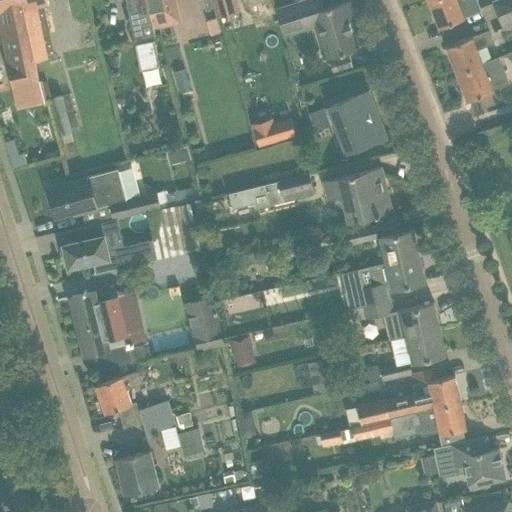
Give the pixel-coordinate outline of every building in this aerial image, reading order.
[(29,36),(20,0),(0,0),(0,10),(2,10),(12,62),(7,63),(13,90),(40,83),(35,59),(29,36)] [(20,0),(29,36),(35,59),(55,54),(45,6),(49,5),(48,0),(20,0)] [(149,11),(146,0),(125,0),(134,40),(155,35),(154,29),(154,28),(149,11)] [(146,0),(149,11),(154,28),(181,22),(176,0),(146,0)] [(238,11),(234,0),(213,0),(218,16),(238,11)] [(252,0),(257,24),(276,18),(271,0),(252,0)] [(318,41),(329,38),(334,55),(357,48),(343,2),(323,8),(320,0),(298,0),(275,7),(284,35),(314,25),(318,41)] [(428,0),(439,27),(481,10),(476,0),(428,0)] [(511,0),(491,0),(497,14),(511,8),(511,0)] [(511,8),(497,14),(503,28),(511,24),(511,8)] [(446,45),(457,73),(482,63),(477,48),(493,42),(488,29),(446,45)] [(155,40),(136,44),(141,69),(160,65),(155,40)] [(482,63),(457,73),(467,100),(509,83),(499,56),(482,63)] [(184,70),(174,72),(179,92),(189,89),(184,70)] [(329,106),(330,110),(346,151),(381,137),(370,110),(374,108),(368,91),(329,106)] [(62,133),(71,131),(72,130),(62,94),(52,97),(62,133)] [(272,117),(253,122),(259,144),(296,134),(292,117),(274,122),(272,117)] [(71,131),(62,133),(64,141),(73,139),(71,131)] [(186,145),(168,150),(172,162),(189,158),(186,145)] [(323,180),(328,199),(347,194),(353,220),(392,210),(381,166),(323,180)] [(48,188),(56,215),(81,208),(82,210),(111,202),(115,217),(170,202),(166,189),(156,191),(126,199),(118,167),(86,176),(87,178),(48,188)] [(263,182),(227,191),(231,208),(254,202),(255,205),(268,201),(269,203),(312,193),(311,188),(312,188),(308,171),(263,182)] [(347,232),(349,243),(376,237),(373,226),(347,232)] [(380,236),(386,261),(386,262),(419,255),(413,228),(380,236)] [(157,258),(153,239),(116,247),(116,248),(107,250),(104,234),(63,243),(64,247),(61,248),(64,263),(67,263),(68,266),(93,260),(96,271),(93,271),(94,272),(137,262),(157,258)] [(386,262),(386,261),(368,265),(373,286),(390,282),(392,288),(424,280),(419,255),(386,262)] [(84,292),(71,296),(86,353),(91,352),(95,367),(115,362),(132,358),(132,360),(148,357),(144,339),(137,341),(127,343),(121,320),(112,285),(109,286),(108,284),(93,288),(94,290),(87,292),(86,290),(83,291),(84,292)] [(187,303),(197,348),(221,342),(210,298),(187,303)] [(393,310),(390,300),(351,309),(354,320),(384,313),(393,310)] [(392,337),(392,338),(439,328),(433,301),(393,310),(384,313),(390,338),(392,337)] [(385,380),(410,375),(411,374),(411,373),(409,362),(445,354),(439,328),(392,338),(398,363),(382,367),(385,380)] [(249,335),(232,340),(235,352),(252,348),(249,335)] [(318,359),(308,360),(311,391),(321,390),(318,359)] [(356,404),(361,423),(361,424),(460,401),(454,375),(434,379),(432,368),(411,373),(411,374),(410,375),(412,386),(428,383),(430,393),(419,396),(418,390),(356,404)] [(96,383),(105,412),(131,403),(126,388),(142,382),(138,370),(96,383)] [(166,400),(138,409),(142,422),(171,416),(166,400)] [(361,424),(361,423),(351,425),(355,442),(392,433),(393,438),(415,434),(414,426),(437,419),(441,433),(466,427),(460,401),(361,424)] [(238,412),(243,435),(257,432),(252,409),(238,412)] [(187,413),(175,416),(178,427),(190,424),(187,413)] [(171,416),(142,422),(146,434),(163,428),(174,425),(171,416)] [(198,427),(177,433),(183,456),(204,451),(198,427)] [(451,443),(455,464),(464,463),(470,488),(490,484),(489,481),(505,478),(499,447),(489,449),(486,436),(451,443)] [(116,458),(124,494),(158,486),(150,450),(116,458)] [(501,499),(499,490),(487,492),(489,502),(462,507),(463,511),(511,511),(511,510),(510,503),(503,499),(501,499)] [(196,497),(189,498),(191,507),(198,506),(196,497)] [(438,511),(435,499),(411,504),(413,511),(438,511)]
